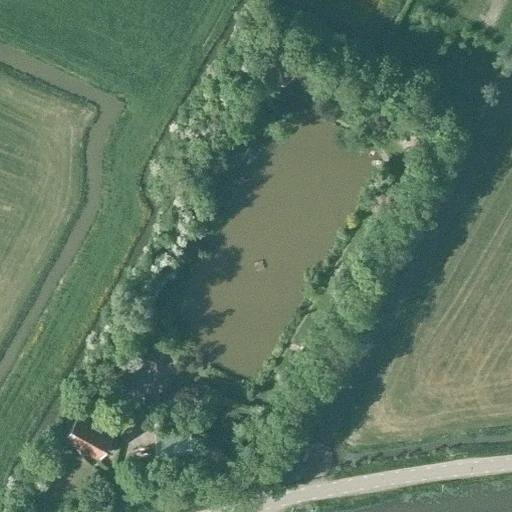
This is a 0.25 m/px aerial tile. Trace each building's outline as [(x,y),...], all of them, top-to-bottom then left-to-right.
[(260,50),(271,81),(299,70),(288,39),(260,50)] [(306,339),(294,360),(304,366),(316,345),(306,339)] [(151,390),(150,367),(156,367),(155,354),(129,355),(130,368),(119,369),(120,383),(115,384),(117,406),(138,413),(139,407),(145,407),(143,390),(151,390)] [(99,454),(113,428),(80,409),(65,435),(78,442),(77,443),(87,448),(87,447),(99,454)] [(197,458),(193,441),(190,425),(154,430),(157,446),(160,461),(167,460),(168,463),(197,458)]
